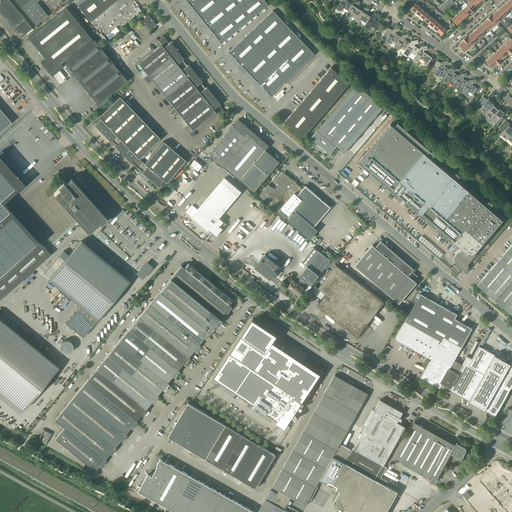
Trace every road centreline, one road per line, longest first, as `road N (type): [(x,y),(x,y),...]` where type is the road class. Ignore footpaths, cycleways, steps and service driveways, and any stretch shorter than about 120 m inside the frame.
road 1 (unclassified): [(511,333),(230,92),(155,0)]
road 2 (unclassified): [(150,439),(260,496),(340,357)]
road 3 (unclassified): [(31,433),(188,250)]
road 4 (unclassified): [(340,357),(495,446)]
road 5 (unclassified): [(501,434),(346,347)]
road 6 (unclassified): [(253,299),(150,439)]
road 7 (unclassified): [(346,347),(209,251)]
road 8 (unclassified): [(74,141),(171,235)]
road 9 (unclassified): [(179,226),(82,134)]
road 10 (unclassified): [(82,134),(0,34)]
